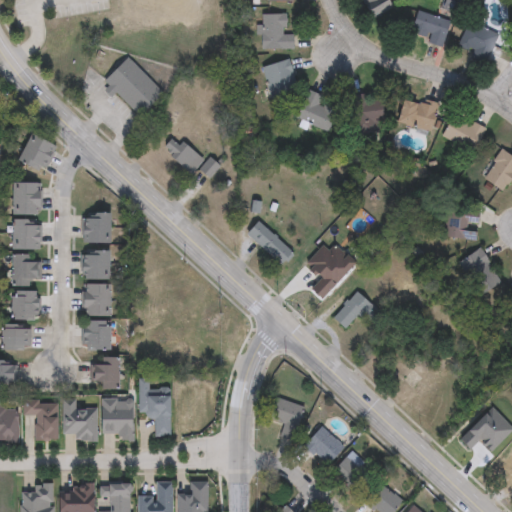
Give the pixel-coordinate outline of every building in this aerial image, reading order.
[(361,0),(385,0),(390,9),(371,19),(361,0)] [(449,20),(442,45),(409,36),(416,11),(449,20)] [(284,13),(284,34),(294,34),(294,49),(260,49),(260,13),(284,13)] [(498,34),(488,60),(457,48),(468,22),(498,34)] [(140,119),(164,95),(129,59),(105,83),(140,119)] [(269,98),(262,66),(289,60),(297,92),(269,98)] [(328,133),(295,118),(308,90),(322,96),(319,103),(338,111),(328,133)] [(351,94),(368,94),(368,100),(383,100),(383,122),(351,122),(351,94)] [(395,124),(401,98),(437,106),(431,132),(395,124)] [(442,136),(453,114),(485,130),(475,151),(442,136)] [(41,172),(17,157),(33,132),(57,147),(41,172)] [(162,150),(191,176),(202,162),(173,137),(162,150)] [(511,157),(511,177),(500,191),(482,176),(504,151),(511,157)] [(200,172),(209,180),(220,170),(210,161),(200,172)] [(13,182),(39,182),(39,214),(13,214),(13,182)] [(477,212),(478,238),(443,239),(442,213),(477,212)] [(111,213),(111,242),(82,242),(82,213),(111,213)] [(14,248),(14,219),(39,219),(39,248),(14,248)] [(292,255),(258,221),(245,234),(279,267),(292,255)] [(501,282),(479,296),(458,261),(480,248),(501,282)] [(80,251),(110,251),(110,279),(80,279),(80,251)] [(30,286),(13,286),(13,254),(33,254),(33,259),(38,259),(38,281),(30,281),(30,286)] [(110,283),(110,316),(82,316),(82,283),(110,283)] [(38,291),(38,318),(11,318),(11,291),(38,291)] [(342,331),(372,311),(361,295),(332,315),(342,331)] [(110,320),(110,350),(82,350),(82,320),(110,320)] [(29,325),(29,350),(3,350),(3,325),(29,325)] [(118,388),(93,388),(93,360),(118,360),(118,388)] [(0,361),(14,361),(14,390),(0,389),(0,361)] [(137,414),(138,377),(149,378),(149,389),(171,389),(171,435),(154,435),(154,415),(137,414)] [(268,421),(274,398),(302,406),(296,428),(268,421)] [(133,399),(132,438),(101,438),(101,399),(133,399)] [(57,440),(34,440),(34,415),(22,415),(22,400),(57,400),(57,440)] [(95,440),(73,440),(73,434),(62,434),(62,401),(96,402),(95,440)] [(0,406),(17,406),(17,441),(0,441),(0,406)] [(302,445),(321,426),(341,447),(323,465),(302,445)] [(373,474),(353,494),(329,470),(349,451),(373,474)] [(171,481),(171,511),(137,511),(137,495),(154,495),(154,481),(171,481)] [(131,482),(131,511),(98,511),(98,507),(103,507),(103,482),(131,482)] [(391,511),(374,511),(361,501),(377,482),(400,501),(391,511)] [(51,483),(51,511),(19,511),(19,491),(33,491),(33,483),(51,483)] [(58,511),(59,484),(93,484),(92,511),(58,511)] [(275,511),(284,503),(293,511),(275,511)]
